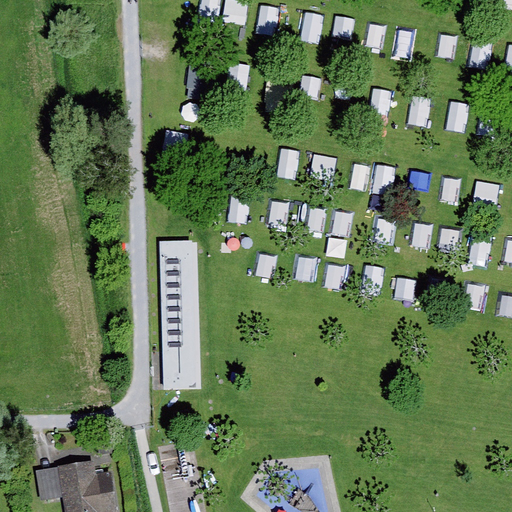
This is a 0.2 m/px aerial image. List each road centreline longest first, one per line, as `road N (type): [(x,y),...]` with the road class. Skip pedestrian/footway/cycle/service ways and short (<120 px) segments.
road 1 (track): [(131,0),(143,388),(135,412)]
road 2 (track): [(135,412),(116,422),(0,425)]
